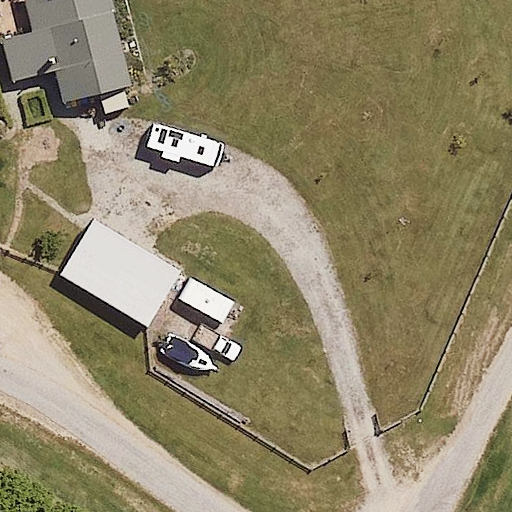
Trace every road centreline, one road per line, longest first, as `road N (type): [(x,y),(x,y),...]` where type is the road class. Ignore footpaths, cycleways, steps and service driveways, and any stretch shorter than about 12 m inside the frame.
road 1 (residential): [(217,511),(0,376)]
road 2 (residential): [(430,511),(511,358)]
